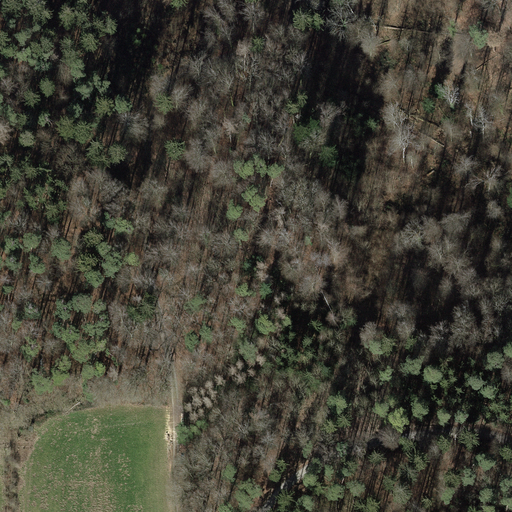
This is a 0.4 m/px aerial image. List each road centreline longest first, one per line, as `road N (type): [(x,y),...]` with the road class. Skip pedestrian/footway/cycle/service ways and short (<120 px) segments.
road 1 (track): [(301,0),(268,44),(191,63),(167,77),(152,104),(144,153),(148,265),(174,373),(181,511)]
road 2 (track): [(511,187),(475,177),(268,44)]
road 3 (track): [(511,442),(463,431),(380,439),(335,452),(264,511)]
road 4 (track): [(265,509),(272,463),(341,368)]
